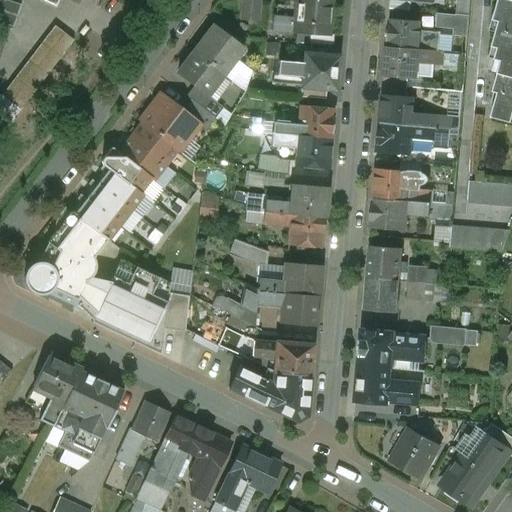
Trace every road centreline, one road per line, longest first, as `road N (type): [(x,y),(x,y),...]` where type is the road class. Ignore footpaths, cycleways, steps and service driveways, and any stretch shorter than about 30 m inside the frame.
road 1 (residential): [(325,460),(335,424),(371,0)]
road 2 (residential): [(0,301),(325,460)]
road 3 (residential): [(0,248),(191,0)]
